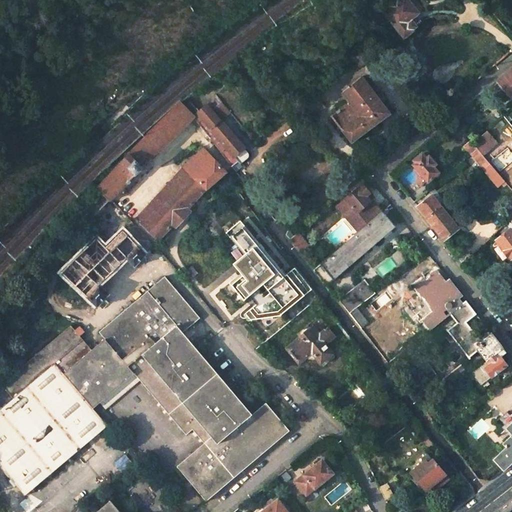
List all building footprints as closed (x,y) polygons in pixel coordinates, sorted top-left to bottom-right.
[(391,7),(384,12),(404,37),(412,31),(411,30),(406,23),(410,20),(418,13),(407,0),(399,0),(397,2),(395,0),(388,0),(386,2),(391,7)] [(410,20),(406,23),(411,30),(415,27),(410,20)] [(344,67),(327,82),(331,87),(332,88),(350,73),(344,67)] [(511,97),(511,69),(498,82),(506,92),(511,98),(511,97)] [(348,104),(331,116),(351,142),(368,129),(376,123),(389,113),(382,104),(374,94),(369,87),(361,77),(341,93),(345,97),(350,103),(348,104)] [(231,112),(222,101),(212,110),(221,121),(230,113),(231,112)] [(123,161),(96,188),(109,201),(110,200),(135,175),(142,168),(196,118),(186,106),(182,102),(181,102),(128,154),(122,160),(123,161)] [(191,103),(186,106),(196,118),(231,166),(234,169),(248,159),(248,158),(249,156),(249,155),(248,152),(221,121),(212,110),(206,104),(198,112),(191,103)] [(497,143),(487,131),(479,138),(472,143),(477,149),(482,155),(497,143)] [(472,143),(470,140),(463,146),(470,154),(471,154),(477,149),(472,143)] [(477,149),(471,154),(480,165),(486,161),(477,149)] [(203,151),(202,150),(184,167),(207,188),(225,173),(225,172),(208,154),(208,153),(205,152),(204,151),(203,151)] [(424,156),(422,153),(413,160),(415,163),(413,165),(416,168),(421,174),(428,182),(439,173),(433,166),(436,164),(429,156),(428,156),(426,158),(424,156)] [(486,161),(480,165),(484,170),(484,169),(490,165),(486,161)] [(504,181),(490,165),(484,169),(498,186),(504,181)] [(187,209),(207,188),(184,167),(182,167),(134,218),(139,222),(135,226),(154,246),(154,245),(158,241),(173,224),(187,209)] [(345,197),(356,210),(357,211),(364,205),(369,201),(365,196),(369,193),(361,184),(345,197)] [(96,188),(72,214),(84,227),(85,226),(109,201),(96,188)] [(440,206),(431,195),(417,206),(426,218),(440,206)] [(356,210),(345,197),(335,206),(341,212),(340,218),(345,218),(347,220),(358,219),(359,220),(361,222),(371,212),(367,208),(364,205),(357,211),(356,210)] [(440,206),(426,218),(444,240),(458,229),(440,206)] [(382,211),(320,264),(333,279),(333,280),(396,227),(382,211)] [(240,221),(226,232),(237,247),(230,253),(237,260),(231,265),(240,275),(230,284),(244,302),(250,298),(255,304),(244,315),(249,322),(280,317),(305,297),(240,221)] [(511,257),(511,231),(510,229),(496,240),(497,241),(509,257),(510,258),(511,257)] [(96,237),(61,273),(97,306),(109,294),(99,284),(126,259),(134,266),(146,254),(123,230),(106,247),(96,237)] [(304,249),(293,236),(289,239),(300,252),(304,249)] [(320,264),(314,270),(325,285),(333,279),(320,264)] [(462,296),(448,278),(444,281),(435,268),(425,276),(427,278),(424,280),(422,277),(411,285),(420,297),(421,296),(429,306),(428,307),(432,312),(421,320),(429,330),(449,314),(463,304),(461,302),(458,298),(462,296)] [(206,501),(289,431),(266,403),(252,414),(217,444),(142,354),(177,325),(183,332),(200,318),(165,276),(99,332),(105,339),(134,373),(140,380),(186,435),(192,429),(204,443),(197,448),(177,466),(188,480),(194,486),(206,501)] [(376,285),(370,278),(362,284),(364,287),(367,291),(376,285)] [(357,288),(339,301),(349,314),(380,290),(376,285),(367,291),(364,287),(359,291),(357,288)] [(485,361),(502,348),(489,331),(479,339),(465,322),(476,314),(465,300),(461,302),(463,304),(449,314),(455,322),(446,330),(467,358),(477,350),(485,361)] [(0,409),(0,466),(10,479),(25,496),(107,425),(93,408),(63,373),(91,350),(71,325),(1,384),(13,398),(0,409)] [(177,325),(142,354),(217,444),(252,414),(183,332),(177,325)] [(310,329),(307,325),(306,326),(307,326),(299,333),(298,332),(297,333),(301,336),(310,329)] [(316,336),(310,329),(301,336),(287,348),(299,362),(312,352),(321,363),(332,353),(323,343),(333,334),(327,327),(316,336)] [(91,350),(63,373),(93,408),(99,403),(105,398),(134,373),(105,339),(91,350)] [(506,353),(502,348),(485,361),(479,366),(484,372),(486,371),(491,377),(507,365),(501,357),(506,353)] [(486,371),(484,372),(479,366),(471,372),(481,385),(491,377),(486,371)] [(511,438),(510,436),(509,435),(501,444),(504,447),(491,459),(502,470),(511,460),(511,438)] [(445,473),(432,458),(427,463),(425,460),(410,472),(425,490),(434,483),(445,473)] [(321,460),(304,474),(314,488),(332,473),(321,460)] [(304,474),(296,481),(306,494),(314,488),(304,474)] [(288,511),(277,497),(272,500),(270,498),(253,511),(288,511)] [(120,511),(110,500),(95,511),(120,511)]
